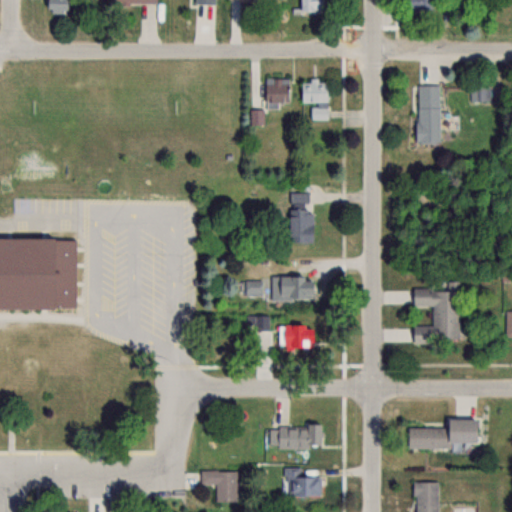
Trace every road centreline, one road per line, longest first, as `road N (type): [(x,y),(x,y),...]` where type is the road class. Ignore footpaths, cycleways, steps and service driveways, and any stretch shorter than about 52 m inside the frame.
road 1 (residential): [(511,388),(200,390),(187,393),(167,461),(150,474),(0,471)]
road 2 (residential): [(511,49),(0,48)]
road 3 (residential): [(373,511),(373,0)]
